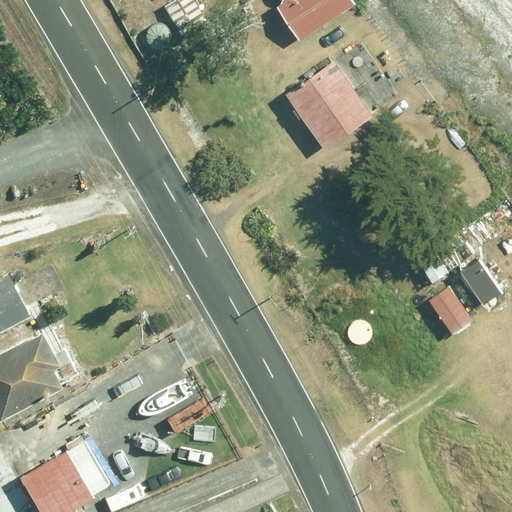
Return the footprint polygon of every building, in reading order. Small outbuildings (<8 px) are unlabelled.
[(184,32),(210,18),(199,0),(169,0),(167,1),(184,32)] [(307,37),(361,0),(360,0),(292,0),(285,5),(307,37)] [(377,113),(339,58),(293,91),(331,145),(377,113)] [(440,259),(427,267),(436,282),(452,272),(462,288),(475,280),(452,242),(436,252),(440,259)] [(511,252),(491,268),(511,296),(511,252)] [(0,333),(35,314),(12,273),(0,280),(0,333)] [(57,369),(64,365),(47,332),(0,357),(0,406),(5,416),(65,384),(57,369)] [(50,511),(67,511),(115,483),(87,438),(27,474),(50,511)] [(0,511),(16,511),(0,484),(0,511)]
